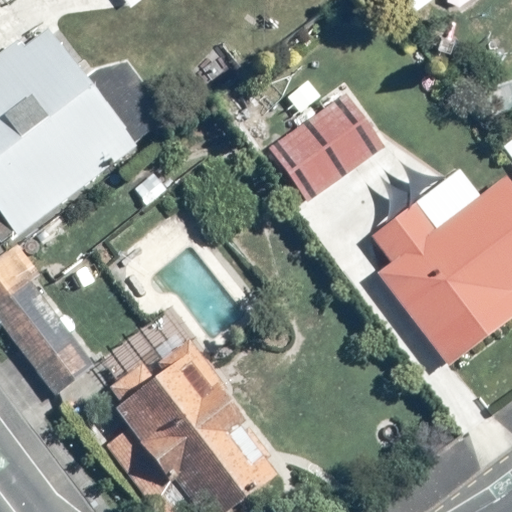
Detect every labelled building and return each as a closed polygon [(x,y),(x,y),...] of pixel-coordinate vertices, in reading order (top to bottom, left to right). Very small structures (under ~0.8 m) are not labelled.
[(425,0),(387,0),(401,18),(425,0)] [(141,154),(49,31),(0,67),(0,222),(17,246),(141,154)] [(374,152),(330,95),(258,151),(302,208),(374,152)] [(511,137),(499,146),(511,165),(511,137)] [(511,205),(495,183),(430,232),(410,206),(368,238),(387,264),(369,277),(439,371),(511,315),(511,205)] [(45,275),(26,249),(0,268),(0,320),(60,401),(103,370),(37,281),(45,275)] [(103,433),(134,475),(154,502),(196,471),(223,511),(227,511),(278,475),(267,461),(273,457),(251,428),(239,437),(211,398),(216,394),(203,376),(217,366),(194,335),(148,368),(141,358),(100,388),(123,419),(103,433)]
